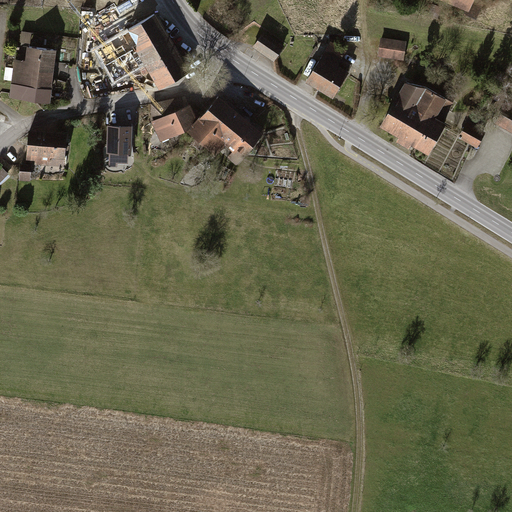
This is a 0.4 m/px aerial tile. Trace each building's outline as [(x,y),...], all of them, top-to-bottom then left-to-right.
[(353,0),(328,0),(329,19),(354,19),(353,0)] [(446,0),(484,16),(490,0),(446,0)] [(98,49),(116,80),(148,62),(162,85),(187,70),(155,15),(98,49)] [(25,30),(24,41),(32,42),(33,31),(25,30)] [(262,36),(254,47),(272,60),(280,48),(262,36)] [(407,40),(381,36),(378,56),(404,60),(407,40)] [(335,39),(309,79),(335,95),(350,71),(341,66),(351,50),(335,39)] [(16,59),(11,96),(50,100),(56,49),(31,46),(29,61),(16,59)] [(408,80),(383,125),(432,153),(446,130),(438,126),(451,105),(408,80)] [(260,134),(220,100),(193,131),(234,165),(260,134)] [(190,105),(153,121),(162,140),(198,124),(190,105)] [(486,130),(467,120),(458,137),(478,147),(486,130)] [(133,125),(109,124),(108,152),(110,152),(110,166),(118,166),(118,163),(129,163),(130,153),(132,153),(133,125)] [(31,131),(29,160),(66,162),(68,133),(31,131)] [(21,179),(33,179),(33,162),(22,161),(21,179)] [(4,168),(0,172),(0,182),(1,184),(10,173),(4,168)]
